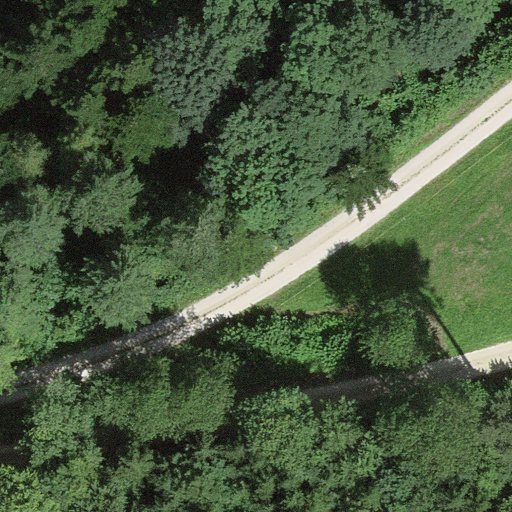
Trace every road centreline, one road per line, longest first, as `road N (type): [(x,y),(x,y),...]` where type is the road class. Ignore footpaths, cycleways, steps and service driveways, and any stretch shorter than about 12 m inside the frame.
road 1 (track): [(511,97),(280,276),(84,368),(0,390)]
road 2 (track): [(0,456),(66,448),(511,346)]
